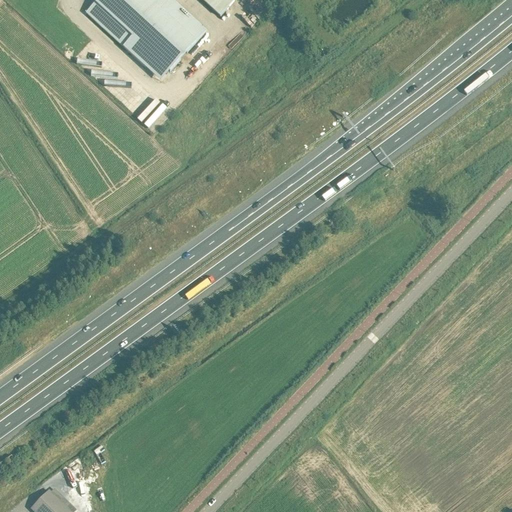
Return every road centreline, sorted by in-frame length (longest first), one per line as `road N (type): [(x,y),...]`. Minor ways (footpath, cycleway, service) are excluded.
road 1 (motorway): [(511,14),(0,396)]
road 2 (motorway): [(0,430),(511,48)]
road 3 (unclassified): [(207,511),(511,192)]
